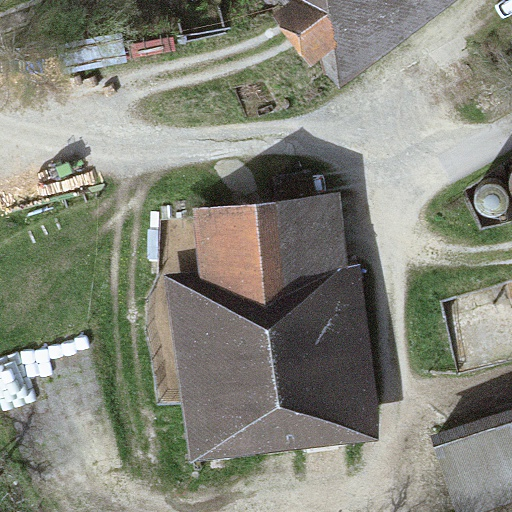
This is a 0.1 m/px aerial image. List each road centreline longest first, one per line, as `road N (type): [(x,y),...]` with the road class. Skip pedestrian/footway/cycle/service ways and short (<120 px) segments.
road 1 (track): [(511,134),(428,171),(351,144),(68,144),(0,132)]
road 2 (track): [(73,468),(183,510),(396,496),(433,511)]
road 3 (track): [(428,171),(394,257),(396,496)]
road 4 (track): [(68,144),(139,101),(294,36)]
